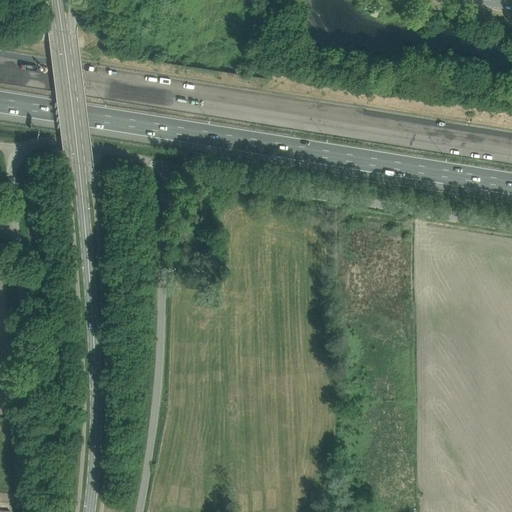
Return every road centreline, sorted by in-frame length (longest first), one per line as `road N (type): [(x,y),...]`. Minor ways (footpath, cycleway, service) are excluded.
road 1 (unclassified): [(168,169),(51,137),(12,164),(49,511)]
road 2 (motorway): [(511,151),(0,69)]
road 3 (motorway): [(0,103),(511,185)]
road 4 (tertiary): [(89,511),(93,326),(57,0)]
road 5 (unclassified): [(511,226),(168,169)]
road 6 (unclassified): [(140,511),(160,361),(168,169)]
